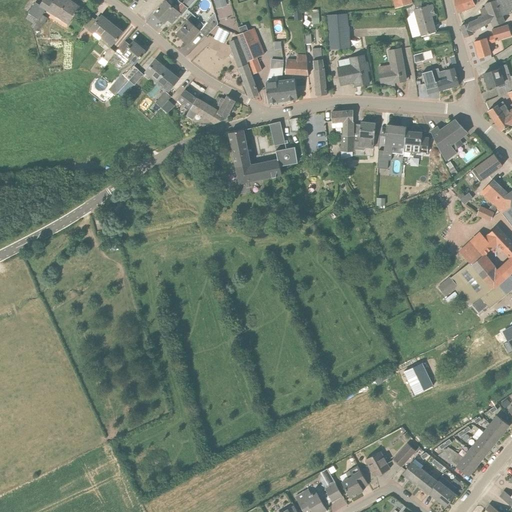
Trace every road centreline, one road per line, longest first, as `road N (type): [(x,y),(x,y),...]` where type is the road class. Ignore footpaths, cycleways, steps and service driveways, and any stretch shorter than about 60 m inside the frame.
road 1 (unclassified): [(0,256),(180,145),(270,115)]
road 2 (unclassified): [(270,115),(189,67),(109,0)]
road 3 (unclassified): [(466,111),(338,101),(270,115)]
